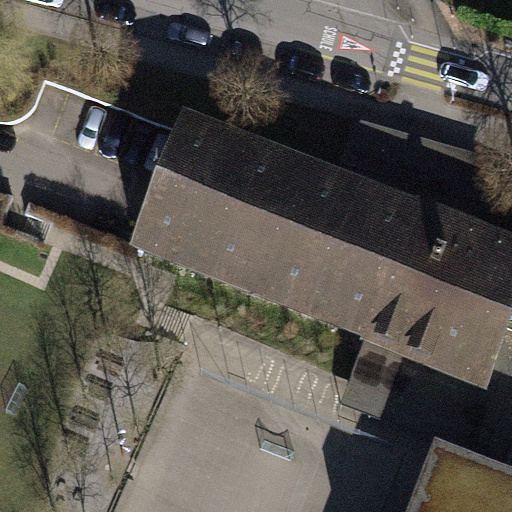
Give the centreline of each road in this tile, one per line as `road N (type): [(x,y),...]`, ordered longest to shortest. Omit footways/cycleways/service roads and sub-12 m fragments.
road 1 (residential): [(335,35),(511,79)]
road 2 (residential): [(207,0),(335,35)]
